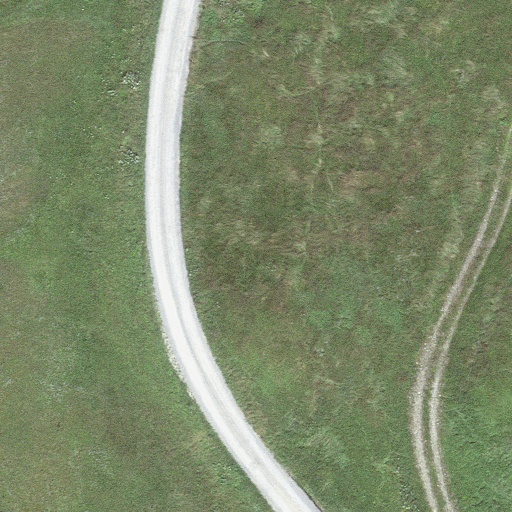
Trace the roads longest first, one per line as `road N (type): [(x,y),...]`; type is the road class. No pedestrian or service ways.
road 1 (track): [(290,511),(217,409),(181,335),(159,240),(156,103),(177,0)]
road 2 (track): [(511,91),(485,232),(450,303),(423,417),(439,511)]
